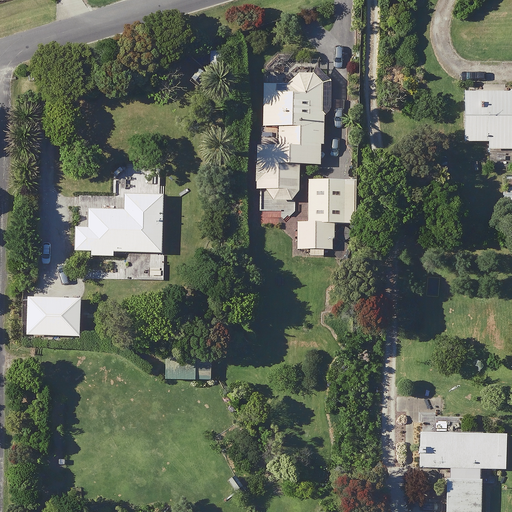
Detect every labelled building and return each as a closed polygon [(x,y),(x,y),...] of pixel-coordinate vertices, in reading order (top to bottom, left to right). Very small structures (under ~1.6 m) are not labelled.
[(287,87),(261,87),(260,130),(277,130),(276,150),(255,150),(254,193),(268,193),(268,203),(296,203),(297,168),(320,169),(321,88),(321,87),(320,84),(318,82),(317,79),(314,77),(311,76),(309,75),(306,74),(302,74),(299,75),(297,76),(294,78),(292,80),(290,82),(288,85),(287,87)] [(511,145),(511,87),(467,88),(467,95),(462,95),(461,144),(486,144),(486,151),(511,152),(511,145)] [(330,252),(331,227),(351,228),(353,184),(332,183),(306,183),(305,224),(295,224),(294,251),(306,252),(306,257),(321,258),(322,252),(330,252)] [(74,231),(72,255),(88,255),(88,258),(110,259),(111,254),(159,256),(161,198),(89,195),(87,231),(74,231)] [(79,302),(25,300),(23,337),(77,340),(79,302)] [(210,367),(164,362),(162,381),(209,385),(210,367)] [(503,472),(503,438),(417,436),(416,471),(503,472)] [(478,511),(479,483),(445,482),(443,511),(478,511)]
